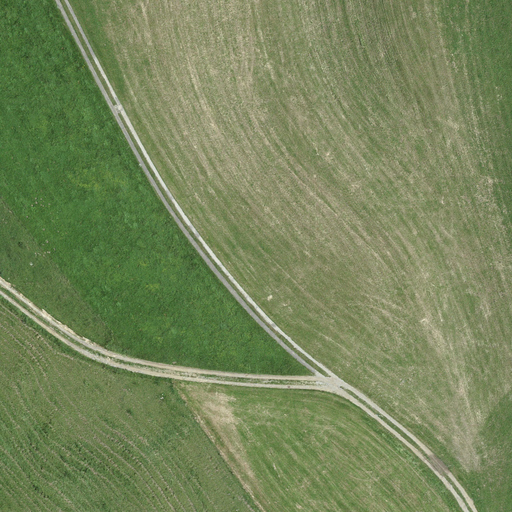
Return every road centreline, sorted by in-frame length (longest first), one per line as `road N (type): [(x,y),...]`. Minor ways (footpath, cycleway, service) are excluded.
road 1 (track): [(61,0),(191,234),(258,316),(336,383)]
road 2 (track): [(0,286),(96,354),(130,365),(336,383)]
road 3 (track): [(336,383),(426,456),(470,511)]
